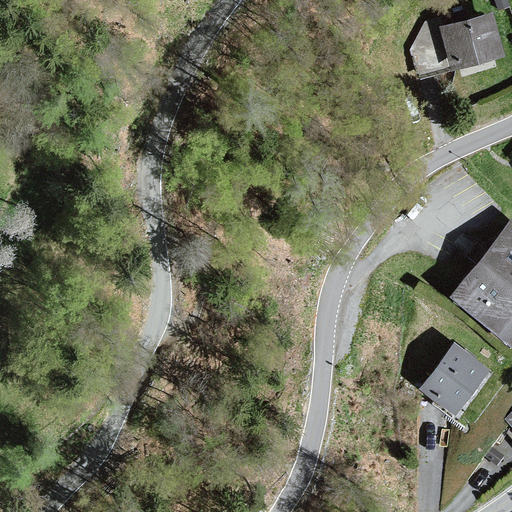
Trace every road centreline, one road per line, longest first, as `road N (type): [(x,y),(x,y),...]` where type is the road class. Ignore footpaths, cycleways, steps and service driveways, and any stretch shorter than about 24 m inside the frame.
road 1 (unclassified): [(44,511),(97,452),(159,316),(151,193),(158,140),(184,77),(232,0)]
road 2 (residential): [(280,511),(305,467),(334,283),(351,247),(412,174),(511,125)]
